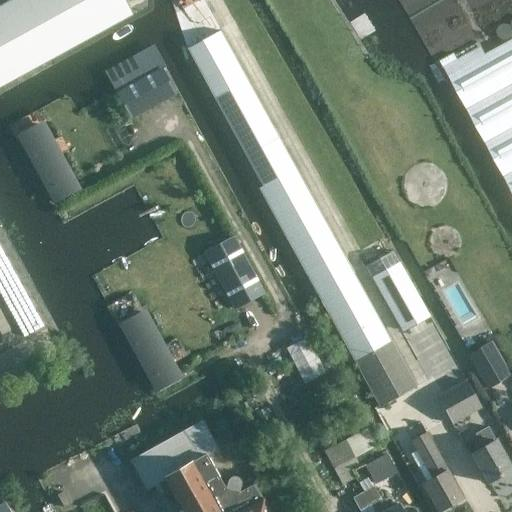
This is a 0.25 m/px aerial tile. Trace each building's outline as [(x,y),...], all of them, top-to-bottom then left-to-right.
[(0,88),(133,16),(123,0),(10,0),(0,6),(0,88)] [(416,387),(220,30),(203,0),(201,0),(178,13),(195,44),(186,49),(262,186),(258,188),(379,407),(416,387)] [(443,67),(511,193),(511,40),(485,55),(476,41),(441,62),(444,66),(443,67)] [(161,70),(118,94),(130,117),(174,93),(161,70)] [(0,344),(14,343),(46,327),(0,236),(0,344)] [(233,237),(205,252),(235,309),(263,293),(233,237)] [(436,393),(464,377),(393,251),(365,267),(436,393)] [(149,306),(120,320),(155,391),(184,377),(149,306)] [(306,382),(329,370),(310,334),(287,345),(306,382)] [(491,342),(468,356),(487,388),(510,375),(491,342)] [(437,397),(452,423),(480,407),(466,380),(437,397)] [(240,484),(240,481),(240,480),(238,477),(234,476),(230,477),(228,478),(226,481),(224,488),(206,455),(216,449),(201,422),(150,451),(182,511),(267,511),(248,479),(240,484)] [(404,431),(431,479),(422,484),(438,511),(439,511),(462,499),(419,422),(404,431)] [(488,483),(508,472),(511,469),(495,439),(488,426),(474,434),(481,446),(470,453),(488,483)] [(323,451),(342,486),(355,478),(350,470),(358,465),(354,458),(376,446),(367,428),(323,451)] [(389,455),(365,467),(375,485),(398,474),(389,455)] [(306,470),(325,502),(339,494),(320,462),(306,470)] [(369,505),(380,499),(373,486),(362,492),(369,505)] [(369,505),(362,492),(351,498),(359,511),(369,505)] [(402,499),(408,511),(419,511),(410,495),(402,499)] [(379,511),(401,511),(396,502),(379,511)] [(8,511),(3,503),(0,504),(0,511),(8,511)]
